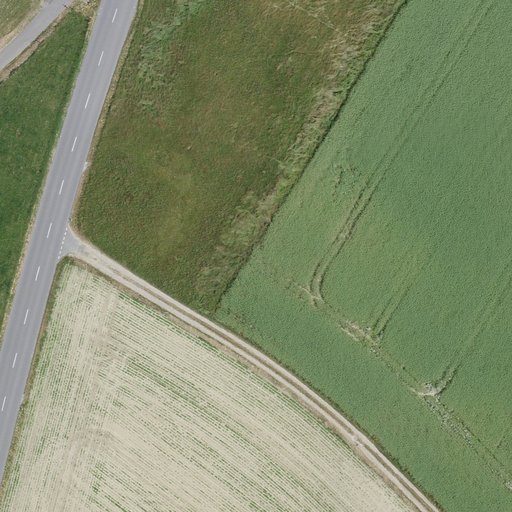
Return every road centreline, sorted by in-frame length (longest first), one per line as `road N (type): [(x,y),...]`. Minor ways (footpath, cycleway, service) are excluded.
road 1 (track): [(50,232),(327,394),(442,511)]
road 2 (tertiary): [(0,420),(123,0)]
